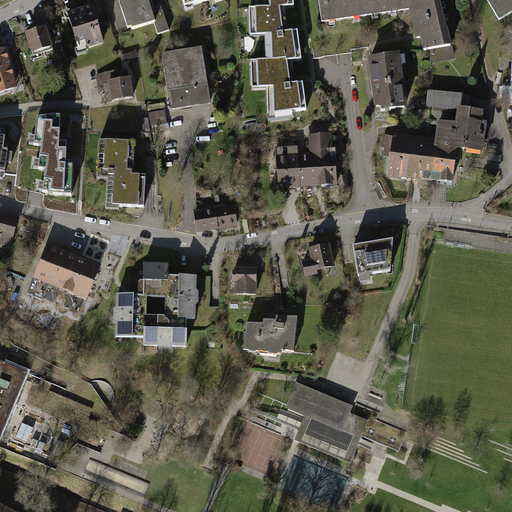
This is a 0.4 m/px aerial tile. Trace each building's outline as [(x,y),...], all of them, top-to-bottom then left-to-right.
[(143,0),(120,0),(130,29),(151,23),(143,0)] [(292,0),(261,0),(262,8),(248,10),(248,29),(263,29),(263,60),(249,60),(250,83),(265,82),(266,116),(305,110),(303,96),(302,83),(293,84),(292,78),(289,58),(288,54),(299,51),(295,32),(286,33),(282,2),(292,0)] [(442,0),(328,0),(331,18),(363,15),(417,10),(431,57),(447,55),(460,53),(442,0)] [(511,0),(485,0),(498,20),(511,11),(511,0)] [(90,7),(65,14),(77,50),(101,43),(90,7)] [(162,10),(151,14),(158,35),(169,31),(162,10)] [(46,27),(27,34),(33,53),(52,47),(46,27)] [(199,49),(162,55),(171,109),(208,103),(199,49)] [(0,92),(18,87),(6,50),(0,51),(0,92)] [(397,56),(371,60),(373,80),(376,80),(377,92),(375,92),(377,107),(390,105),(391,108),(404,107),(401,86),(403,86),(402,78),(400,78),(397,56)] [(123,70),(111,72),(113,81),(124,79),(123,70)] [(110,81),(113,81),(111,72),(105,73),(97,75),(99,86),(110,85),(110,81)] [(130,78),(124,79),(113,81),(110,81),(110,85),(113,100),(133,97),(130,78)] [(437,141),(394,135),(393,140),(390,156),(387,175),(395,176),(404,177),(418,178),(438,180),(441,180),(441,182),(452,183),(454,164),(458,164),(459,158),(455,158),(457,147),(473,149),(482,150),(485,123),(481,123),(482,112),(462,110),(463,96),(432,92),(428,122),(439,123),(437,141)] [(167,110),(146,111),(147,126),(168,125),(167,110)] [(50,116),(36,118),(32,145),(39,146),(36,169),(44,170),(41,192),(53,195),(69,195),(71,166),(64,165),(65,143),(57,143),(59,116),(50,116)] [(0,179),(6,180),(8,164),(13,165),(15,151),(10,150),(11,141),(6,140),(8,127),(0,125),(0,179)] [(297,147),(275,148),(280,186),(294,186),(313,185),(330,185),(336,185),(335,149),(330,149),(328,125),(309,127),(310,142),(311,149),(305,150),(305,154),(298,154),(297,147)] [(390,156),(393,140),(384,139),(383,147),(386,148),(385,155),(390,156)] [(128,142),(97,141),(96,172),(105,173),(104,202),(118,202),(118,207),(141,208),(143,177),(136,176),(132,176),(132,174),(133,152),(127,152),(128,142)] [(232,206),(192,213),(195,233),(205,231),(225,228),(236,226),(232,206)] [(0,213),(0,243),(11,247),(19,219),(0,213)] [(391,240),(351,246),(356,276),(388,271),(391,240)] [(64,250),(49,243),(27,294),(43,301),(49,284),(87,300),(101,265),(87,259),(64,250)] [(327,245),(308,249),(310,256),(306,257),(307,261),(301,263),(304,276),(314,273),(313,270),(331,266),(327,245)] [(124,297),(124,334),(152,334),(153,351),(197,350),(197,326),(205,326),(205,280),(181,280),(180,264),(146,264),(147,296),(136,296),(124,297)] [(254,269),(235,268),(234,294),(253,295),(254,269)] [(261,324),(244,323),(241,347),(291,352),(295,317),(274,317),(274,320),(261,320),(261,324)] [(0,417),(16,379),(13,378),(16,369),(0,362),(0,417)] [(296,386),(287,406),(307,414),(298,435),(347,456),(356,434),(399,451),(407,432),(366,416),(364,421),(345,413),(348,408),(296,386)] [(50,390),(46,400),(88,417),(92,407),(87,405),(50,390)] [(88,417),(46,400),(41,412),(78,427),(74,436),(97,446),(105,429),(106,425),(88,417)]
